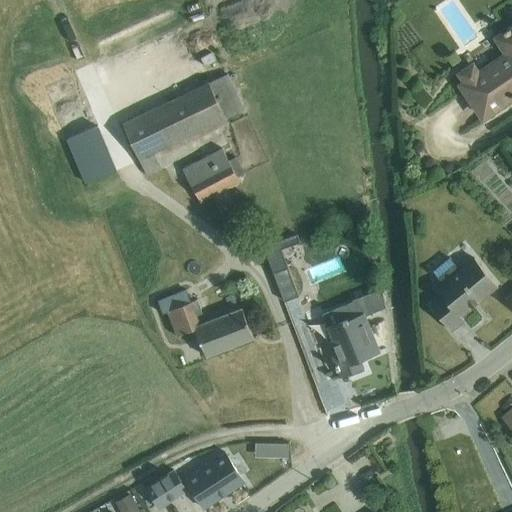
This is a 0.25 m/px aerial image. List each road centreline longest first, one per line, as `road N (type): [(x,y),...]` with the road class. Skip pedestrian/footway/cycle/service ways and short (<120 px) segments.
road 1 (residential): [(511,345),(461,383),(349,438),(246,511)]
road 2 (track): [(349,438),(284,431),(220,437),(169,456),(74,511)]
